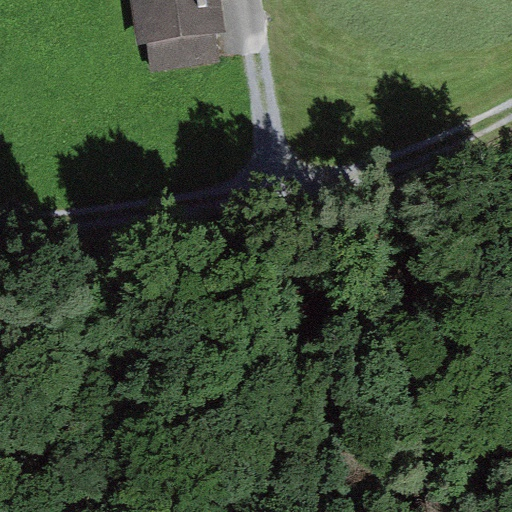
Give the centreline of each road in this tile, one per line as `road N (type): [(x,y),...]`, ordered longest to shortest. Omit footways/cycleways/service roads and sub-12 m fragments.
road 1 (track): [(0,231),(279,191),(435,152),(511,117)]
road 2 (track): [(251,0),(279,191)]
